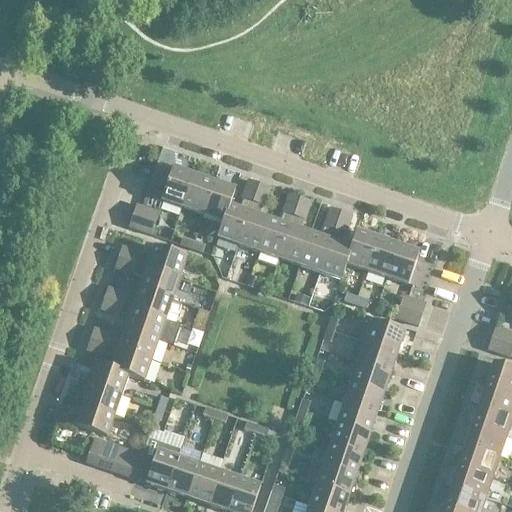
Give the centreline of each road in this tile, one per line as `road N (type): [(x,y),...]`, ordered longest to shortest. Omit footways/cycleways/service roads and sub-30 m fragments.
road 1 (residential): [(139,119),(4,511)]
road 2 (residential): [(486,238),(139,119)]
road 3 (residential): [(392,511),(486,238)]
road 4 (residential): [(139,119),(8,72)]
